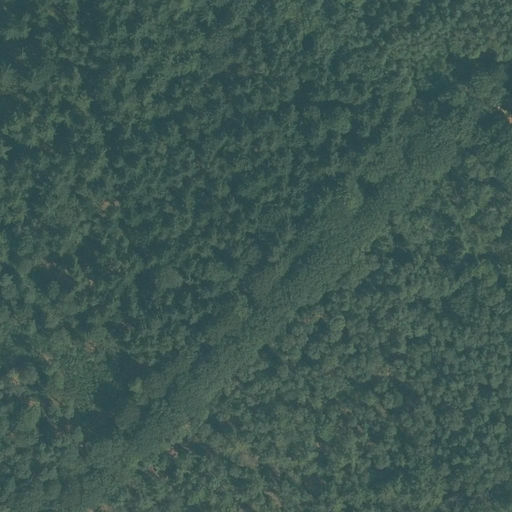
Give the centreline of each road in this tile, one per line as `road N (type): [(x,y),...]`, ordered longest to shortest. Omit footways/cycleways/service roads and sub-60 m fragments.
road 1 (track): [(41,511),(420,130)]
road 2 (unknown): [(420,130),(261,0)]
road 3 (track): [(290,0),(432,117)]
